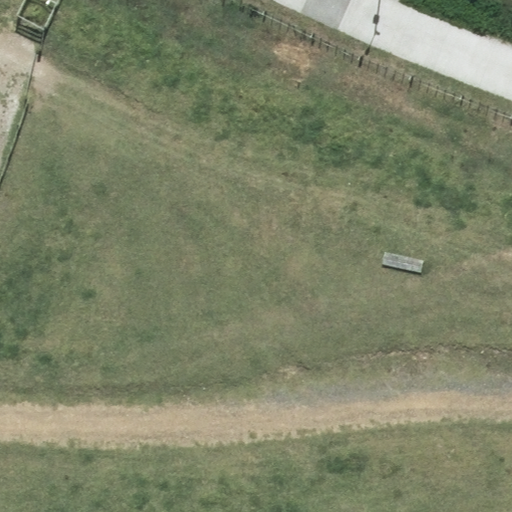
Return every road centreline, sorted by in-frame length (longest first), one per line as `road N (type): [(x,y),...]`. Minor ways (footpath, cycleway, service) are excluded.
road 1 (unknown): [(511,426),(307,408),(168,423),(0,413)]
road 2 (unknown): [(307,408),(35,72),(0,54)]
